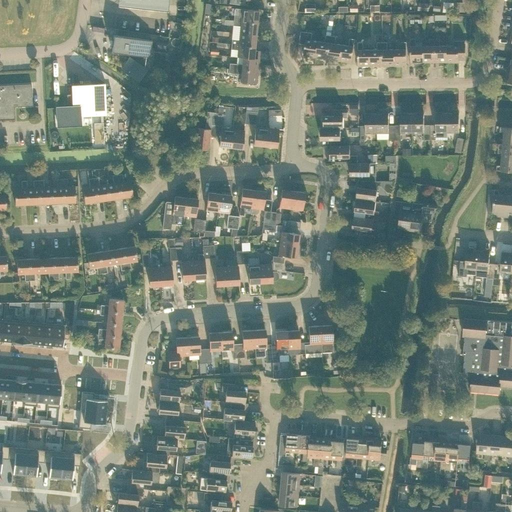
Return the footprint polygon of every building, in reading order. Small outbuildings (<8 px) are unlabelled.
[(122,0),(122,3),(122,5),(166,10),(167,9),(166,9),(167,0),(122,0)] [(429,4),(418,2),(418,11),(428,12),(429,4)] [(453,12),(454,3),(444,2),(443,12),(453,12)] [(464,12),(464,3),(455,2),(454,11),(464,12)] [(305,4),(305,13),(319,13),(319,10),(315,10),(316,4),(305,4)] [(258,11),(242,9),(234,8),(233,21),(257,23),(258,11)] [(239,33),(256,35),(257,23),(233,21),(224,20),(223,25),(240,26),(239,33)] [(303,55),(315,57),(318,41),(311,40),(312,33),(301,31),(299,44),(305,44),(303,55)] [(232,40),(231,44),(254,47),(256,35),(239,33),(239,40),(232,40)] [(156,44),(168,45),(169,35),(157,34),(156,44)] [(111,52),(131,55),(145,57),(149,57),(152,41),(114,35),(111,52)] [(327,59),(331,36),(326,35),(325,42),(318,41),(315,57),(327,59)] [(327,59),(339,61),(341,45),(334,44),(335,36),(331,36),(327,59)] [(377,37),(377,42),(377,50),(370,50),(370,66),(382,66),(382,37),(377,37)] [(394,66),(394,49),(387,49),(387,37),(382,37),(382,66),(394,66)] [(355,39),(349,39),(348,46),(341,45),(339,61),(351,63),(355,39)] [(410,62),(422,62),(422,46),(415,46),(415,39),(410,39),(410,62)] [(429,46),(422,46),(422,62),(434,62),(434,39),(429,39),(429,46)] [(435,39),(434,39),(434,62),(446,62),(446,46),(439,46),(439,39),(435,39)] [(446,62),(459,62),(459,57),(464,57),(465,57),(465,41),(453,41),(453,46),(446,46),(446,62)] [(370,66),(370,50),(363,50),(363,42),(357,43),(358,66),(370,66)] [(394,66),(406,66),(406,42),(401,42),(401,49),(394,49),(394,66)] [(238,50),(237,57),(242,58),(242,57),(258,60),(259,51),(254,50),(254,47),(231,44),(231,49),(238,50)] [(137,80),(140,76),(142,76),(142,72),(145,68),(143,67),(145,57),(131,55),(131,59),(129,58),(122,69),(126,72),(126,74),(130,75),(137,80)] [(170,56),(169,63),(177,64),(178,57),(170,56)] [(229,64),(229,68),(236,69),(241,69),(241,70),(257,71),(258,60),(242,57),(242,58),(242,65),(229,64)] [(241,69),(236,69),(229,68),(228,73),(241,74),(240,80),(240,82),(256,83),(257,80),(257,71),(241,70),(241,69)] [(68,107),(56,108),(57,125),(80,124),(79,116),(106,115),(104,83),(71,85),(72,95),(67,95),(68,107)] [(31,84),(0,85),(0,120),(14,119),(13,107),(32,106),(31,84)] [(357,113),(357,105),(351,105),(349,106),(349,112),(351,113),(357,113)] [(221,128),(221,126),(223,113),(223,108),(218,108),(218,113),(217,113),(215,130),(220,131),(220,139),(219,146),(230,147),(232,129),(221,128)] [(194,148),(208,150),(209,138),(210,130),(215,130),(217,113),(213,112),(213,110),(207,109),(205,129),(195,128),(194,138),(190,137),(188,139),(188,145),(190,147),(194,147),(194,148)] [(343,117),(347,117),(347,110),(334,110),(334,116),(323,116),(323,128),(340,128),(343,128),(343,117)] [(448,139),(448,132),(459,132),(459,112),(447,113),(447,140),(448,139)] [(377,113),(365,113),(365,126),(359,126),(359,140),(365,140),(365,133),(377,133),(377,113)] [(388,113),(377,113),(377,133),(388,133),(388,140),(395,140),(394,125),(389,125),(388,113)] [(400,113),(400,125),(394,125),(395,140),(401,140),(401,133),(412,133),(412,113),(400,113)] [(412,113),(412,133),(424,133),(424,140),(430,140),(430,125),(424,125),(424,113),(412,113)] [(430,125),(430,140),(447,140),(447,113),(435,113),(435,125),(430,125)] [(511,123),(500,122),(499,131),(504,132),(503,138),(511,138),(511,123)] [(253,145),(265,146),(267,128),(255,127),(253,145)] [(276,147),(278,129),(267,128),(265,146),(276,147)] [(345,145),(344,137),(340,137),(340,128),(323,128),(320,128),(320,139),(331,139),(331,146),(345,146),(345,145)] [(244,131),(232,129),(230,147),(242,148),(244,131)] [(463,139),(457,138),(455,151),(461,153),(463,139)] [(511,149),(511,138),(503,138),(503,144),(498,144),(498,148),(511,149)] [(330,145),(330,157),(341,157),(341,163),(350,163),(357,163),(357,156),(350,156),(350,145),(345,145),(345,146),(331,146),(330,145)] [(501,159),(511,160),(511,149),(498,148),(497,153),(502,153),(501,159)] [(511,171),(511,160),(501,159),(501,166),(496,165),(496,170),(508,171),(511,171)] [(367,163),(357,163),(350,163),(350,175),(357,175),(360,175),(361,178),(361,181),(372,181),(376,181),(376,163),(370,163),(367,163)] [(123,182),(122,174),(117,175),(120,198),(133,197),(130,181),(123,182)] [(58,176),(58,179),(57,179),(57,187),(50,188),(51,204),(63,203),(62,179),(62,175),(58,176)] [(67,187),(67,179),(66,179),(66,175),(62,175),(62,179),(63,203),(75,203),(75,186),(67,187)] [(120,198),(117,175),(112,175),(113,183),(106,184),(109,200),(120,198)] [(99,185),(98,177),(93,178),(97,202),(109,200),(106,184),(99,185)] [(97,202),(93,178),(88,179),(89,187),(82,188),(85,204),(97,202)] [(39,204),(38,180),(33,180),(33,188),(27,189),(26,189),(27,205),(39,204)] [(51,204),(50,188),(43,188),(43,180),(38,180),(39,204),(51,204)] [(26,189),(27,189),(26,181),(21,181),(21,189),(14,189),(15,205),(27,205),(26,189)] [(372,181),(361,181),(361,182),(360,188),(357,187),(356,199),(372,201),(375,201),(377,190),(371,189),(372,181)] [(372,181),(371,189),(377,190),(377,186),(381,186),(382,181),(376,181),(372,181)] [(251,208),(253,190),(242,189),(240,206),(240,208),(239,215),(243,215),(244,210),(246,207),(251,208)] [(279,207),(290,209),(293,191),(281,189),(279,207)] [(497,216),(503,217),(505,195),(498,194),(499,190),(490,189),(488,211),(492,212),(498,212),(497,216)] [(265,192),(253,190),(251,208),(250,214),(256,215),(258,213),(259,209),(263,209),(265,192)] [(293,191),(290,209),(302,210),(304,193),(293,191)] [(509,217),(509,213),(511,213),(511,191),(511,196),(505,195),(503,217),(509,217)] [(206,210),(217,212),(219,194),(208,192),(206,210)] [(219,194),(217,212),(229,213),(231,195),(219,194)] [(183,216),(184,216),(186,198),(174,197),(174,203),(172,217),(163,216),(162,228),(165,229),(171,229),(171,224),(182,226),(183,216)] [(186,198),(184,216),(195,217),(197,199),(186,198)] [(373,219),(377,220),(378,211),(374,211),(375,201),(372,201),(356,199),(354,210),(365,212),(364,218),(373,219)] [(398,228),(409,230),(412,210),(413,203),(401,202),(395,201),(393,215),(399,216),(398,228)] [(409,230),(421,232),(422,222),(431,223),(432,221),(437,207),(430,206),(424,205),(413,203),(412,210),(409,230)] [(276,212),(270,211),(268,224),(275,225),(279,225),(280,220),(275,220),(276,212)] [(239,217),(233,216),(231,236),(236,236),(237,229),(238,229),(239,217)] [(362,236),(375,237),(376,230),(372,229),(373,219),(364,218),(353,216),(352,228),(363,229),(362,236)] [(297,246),(299,234),(281,232),(279,243),(297,246)] [(204,260),(204,258),(209,258),(208,245),(208,239),(202,239),(202,246),(203,254),(198,254),(198,261),(192,261),(194,279),(205,278),(204,260)] [(296,257),(297,246),(279,243),(278,255),(296,257)] [(130,261),(137,260),(134,246),(122,248),(126,270),(131,269),(130,261)] [(468,249),(466,249),(465,261),(459,261),(458,275),(464,276),(464,274),(476,275),(478,250),(473,250),(473,248),(469,247),(468,249)] [(119,263),(121,271),(126,270),(122,248),(110,250),(113,264),(119,263)] [(107,273),(106,265),(113,264),(110,250),(99,252),(102,274),(107,273)] [(489,263),(490,251),(478,250),(476,275),(476,276),(487,277),(487,278),(493,279),(494,264),(489,263)] [(99,252),(87,254),(88,263),(83,263),(84,268),(89,268),(96,266),(97,274),(102,274),(99,252)] [(499,279),(500,272),(511,273),(511,264),(511,253),(501,252),(500,265),(494,264),(493,279),(499,279)] [(54,280),(59,280),(58,272),(65,271),(65,257),(53,258),(54,280)] [(70,271),(77,271),(77,257),(65,257),(65,271),(65,279),(71,279),(70,271)] [(48,272),(48,280),(54,280),(53,258),(41,259),(41,272),(48,272)] [(24,273),(24,281),(30,281),(29,259),(16,260),(17,273),(24,273)] [(35,281),(34,273),(41,272),(41,259),(29,259),(30,281),(35,281)] [(276,271),(276,269),(282,269),(283,263),(273,262),(272,259),(268,264),(259,265),(260,283),(272,282),(272,281),(277,280),(278,278),(278,274),(276,271)] [(194,279),(192,261),(181,262),(182,280),(194,279)] [(248,265),(249,283),(260,283),(259,265),(248,265)] [(227,285),(239,284),(238,266),(226,267),(227,285)] [(148,268),(149,286),(161,285),(160,267),(148,268)] [(161,285),(172,284),(171,267),(160,267),(161,285)] [(214,268),(216,286),(227,285),(226,267),(214,268)] [(100,310),(122,312),(123,300),(109,298),(108,306),(100,305),(100,310)] [(120,324),(122,312),(100,310),(99,315),(107,316),(107,323),(120,324)] [(511,336),(504,335),(504,336),(485,334),(487,320),(486,320),(486,321),(465,319),(465,318),(464,318),(463,336),(464,336),(469,336),(469,341),(467,341),(466,341),(465,341),(465,342),(464,342),(464,343),(464,344),(463,355),(469,356),(469,361),(467,361),(466,361),(465,361),(464,362),(463,364),(462,375),(471,376),(470,391),(471,391),(499,393),(498,393),(499,394),(500,386),(511,387),(511,336)] [(3,319),(1,341),(11,342),(13,320),(3,319)] [(13,320),(11,342),(21,343),(23,321),(13,320)] [(23,321),(21,343),(31,344),(33,322),(23,321)] [(33,322),(31,344),(42,345),(44,323),(33,322)] [(44,323),(42,345),(52,346),(54,324),(44,323)] [(119,336),(120,324),(107,323),(106,329),(98,329),(98,334),(119,336)] [(54,324),(52,346),(63,347),(65,325),(54,324)] [(331,325),(320,326),(321,352),(338,351),(337,337),(332,338),(331,325)] [(309,342),(304,343),(305,354),(312,353),(321,352),(320,326),(308,326),(309,342)] [(272,362),(271,360),(272,360),(271,345),(266,345),(265,329),(253,330),(254,348),(255,357),(264,356),(265,356),(266,363),(272,362)] [(242,331),(243,344),(237,344),(238,358),(244,357),(244,349),(254,348),(253,330),(242,331)] [(297,354),(305,354),(304,343),(299,343),(298,330),(287,331),(288,355),(297,354)] [(232,358),(238,358),(237,344),(232,345),(231,331),(220,332),(221,350),(232,349),(232,358)] [(276,344),(271,345),(272,360),(279,359),(279,355),(288,355),(287,331),(275,332),(276,344)] [(204,349),(205,363),(211,363),(210,351),(221,350),(220,332),(208,333),(210,349),(204,349)] [(119,336),(98,334),(97,339),(105,340),(104,347),(118,348),(119,336)] [(179,368),(179,360),(181,360),(181,356),(188,355),(187,337),(175,338),(176,351),(168,351),(169,368),(179,368)] [(199,363),(205,363),(204,349),(199,350),(198,337),(187,337),(188,355),(199,355),(199,363)] [(4,379),(2,398),(13,399),(15,380),(4,379)] [(15,380),(13,399),(24,400),(26,382),(15,380)] [(24,400),(24,405),(36,406),(37,401),(38,383),(26,382),(24,400)] [(38,383),(37,401),(47,402),(49,384),(38,383)] [(191,385),(184,385),(168,383),(167,389),(160,389),(159,400),(178,402),(179,392),(190,393),(191,385)] [(244,403),(245,391),(238,391),(238,385),(222,383),(221,389),(221,391),(225,391),(224,402),(231,402),(244,403)] [(47,402),(46,407),(59,408),(61,385),(49,384),(47,402)] [(81,392),(80,410),(105,412),(106,400),(93,399),(93,393),(81,392)] [(163,412),(162,419),(179,420),(179,414),(177,414),(178,402),(159,400),(157,412),(163,412)] [(223,419),(234,421),(234,420),(243,421),(243,412),(246,412),(247,403),(244,403),(231,402),(230,408),(224,408),(223,419)] [(80,410),(78,428),(90,429),(91,423),(104,424),(105,412),(80,410)] [(165,428),(164,436),(164,437),(177,438),(183,439),(185,427),(178,426),(179,420),(162,419),(162,427),(165,428)] [(234,421),(233,432),(233,438),(256,440),(256,431),(253,431),(254,422),(243,421),(234,420),(234,421)] [(290,452),(297,452),(299,431),(292,430),(291,434),(287,434),(286,442),(280,442),(279,455),(290,456),(290,452)] [(308,453),(310,436),(305,435),(306,432),(299,431),(297,452),(303,453),(302,461),(308,461),(308,457),(307,457),(308,453)] [(484,454),(484,460),(488,460),(490,435),(478,434),(476,453),(484,454)] [(502,436),(490,435),(488,460),(492,460),(492,455),(500,455),(502,436)] [(164,437),(164,436),(157,436),(156,445),(153,445),(152,453),(166,455),(168,455),(169,449),(175,450),(177,438),(164,437)] [(321,438),(317,437),(317,436),(310,436),(308,453),(307,457),(308,457),(314,457),(313,466),(318,467),(321,438)] [(357,457),(359,440),(359,436),(352,436),(352,440),(347,439),(345,465),(350,465),(351,457),(357,457)] [(362,458),(368,459),(370,437),(359,436),(359,440),(357,457),(356,466),(361,466),(362,458)] [(511,458),(511,436),(502,436),(500,455),(508,456),(508,462),(511,462),(511,458)] [(324,458),(330,459),(332,438),(325,437),(325,439),(324,438),(321,438),(318,467),(319,467),(318,473),(323,474),(324,458)] [(377,442),(377,438),(370,437),(368,459),(375,459),(374,463),(380,464),(379,470),(385,471),(385,464),(387,451),(381,451),(382,442),(377,442)] [(226,456),(231,456),(233,456),(251,458),(252,449),(255,449),(256,440),(233,438),(228,438),(226,456)] [(339,442),(339,438),(332,438),(330,459),(337,459),(336,468),(341,468),(344,443),(339,442)] [(428,459),(434,460),(436,439),(429,438),(429,442),(425,442),(425,440),(423,459),(422,467),(427,468),(428,459)] [(445,470),(447,444),(443,443),(443,440),(436,439),(434,460),(441,461),(440,469),(445,470)] [(423,459),(425,440),(418,440),(417,444),(413,443),(412,457),(410,457),(410,464),(416,465),(417,458),(423,459)] [(452,440),(452,442),(452,444),(447,444),(445,470),(450,470),(451,462),(457,462),(459,441),(452,440)] [(457,462),(463,463),(463,471),(468,471),(470,446),(466,445),(466,442),(459,441),(457,462)] [(204,443),(196,442),(196,454),(204,454),(204,443)] [(0,452),(0,472),(1,459),(7,459),(8,447),(2,447),(1,453),(0,452)] [(8,447),(7,459),(14,460),(12,474),(24,475),(26,449),(8,447)] [(26,449),(24,475),(36,476),(37,462),(43,463),(44,451),(26,449)] [(44,451),(43,463),(49,463),(48,477),(59,478),(62,452),(44,451)] [(62,452),(59,478),(72,479),(73,465),(79,466),(80,454),(62,452)] [(143,462),(142,470),(151,471),(151,472),(158,472),(159,466),(165,467),(166,455),(152,453),(146,453),(146,462),(143,462)] [(231,456),(226,456),(217,455),(216,461),(210,460),(209,472),(213,473),(228,474),(229,465),(232,465),(233,456),(231,456)] [(128,478),(127,487),(143,489),(143,483),(150,483),(151,472),(151,471),(142,470),(132,469),(131,479),(128,478)] [(281,483),(299,485),(300,473),(282,472),(281,483)] [(229,474),(228,474),(213,473),(212,478),(206,478),(201,477),(199,489),(205,490),(225,492),(226,483),(229,483),(229,474)] [(492,476),(485,475),(484,487),(491,488),(491,480),(492,476)] [(281,483),(280,494),(298,496),(299,485),(281,483)] [(118,492),(117,504),(137,506),(138,496),(142,496),(143,489),(127,487),(126,493),(118,492)] [(223,501),(224,495),(207,493),(204,493),(203,500),(211,501),(210,511),(211,511),(216,511),(229,511),(231,501),(223,501)] [(279,505),(297,507),(298,496),(280,494),(279,505)] [(466,509),(467,501),(461,501),(461,509),(454,508),(453,511),(465,511),(466,509)] [(476,511),(478,502),(473,501),(472,510),(466,509),(465,511),(476,511)] [(341,511),(352,511),(353,503),(342,502),(341,511)] [(488,511),(482,511),(483,502),(478,502),(476,511),(488,511)] [(352,511),(363,511),(364,504),(353,503),(352,511)] [(399,511),(411,511),(412,503),(408,503),(408,509),(399,508),(399,511)] [(416,509),(416,504),(412,503),(411,511),(423,511),(424,510),(416,509)] [(499,511),(501,504),(496,503),(494,511),(488,511),(499,511)]
